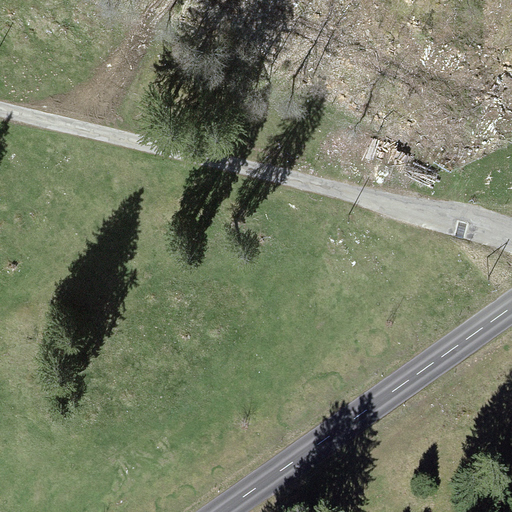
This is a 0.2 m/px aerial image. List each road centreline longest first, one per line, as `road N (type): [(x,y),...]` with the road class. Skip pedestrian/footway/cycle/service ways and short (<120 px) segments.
road 1 (unclassified): [(0,108),(511,236)]
road 2 (secondary): [(511,306),(224,511)]
